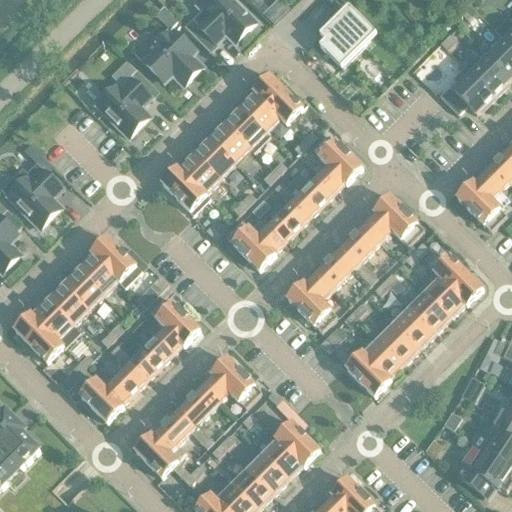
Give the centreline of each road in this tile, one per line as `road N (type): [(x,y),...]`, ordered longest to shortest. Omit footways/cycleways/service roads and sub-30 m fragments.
road 1 (residential): [(0,320),(259,63),(273,58),(286,65),(393,171)]
road 2 (residential): [(393,171),(104,457)]
road 3 (residential): [(507,301),(293,511)]
road 4 (residential): [(0,348),(104,457)]
road 5 (residential): [(0,101),(104,0)]
road 6 (residential): [(427,204),(496,274),(507,301)]
